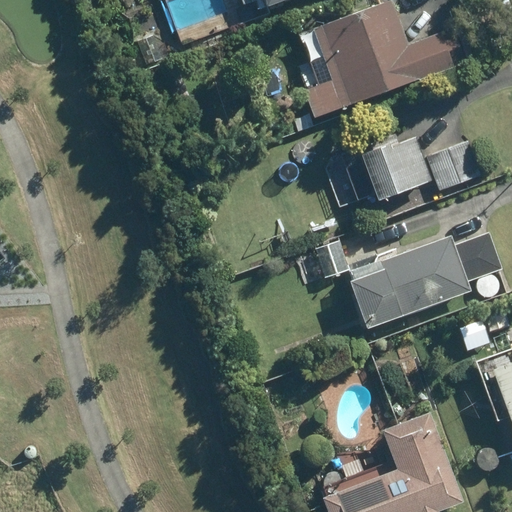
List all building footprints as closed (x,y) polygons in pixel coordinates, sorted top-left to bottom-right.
[(317,118),(468,62),(456,29),(444,33),(444,31),(411,43),(395,0),(390,0),(299,34),(309,62),(298,66),(307,90),(317,118)] [(145,38),(136,40),(144,66),(154,63),(162,58),(153,34),(145,38)] [(306,115),(293,119),(297,132),(310,128),(306,115)] [(399,142),(396,135),(341,155),(358,201),(378,194),(381,199),(432,180),(416,136),(399,142)] [(481,176),(468,140),(427,155),(439,190),(481,176)] [(502,268),(489,232),(456,244),(452,235),(396,255),(394,249),(377,256),(377,253),(347,264),(338,241),(314,249),(325,278),(347,270),(368,329),(473,291),(469,280),(502,268)] [(511,363),(495,369),(511,415),(511,363)] [(441,511),(465,503),(430,413),(383,431),(386,439),(380,442),(388,463),(324,488),(328,497),(325,498),(329,511),(441,511)]
